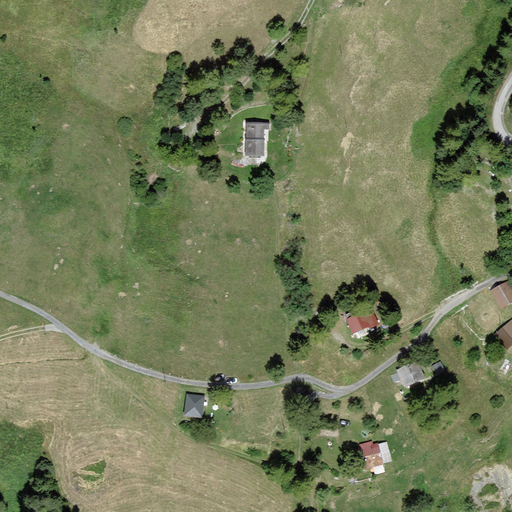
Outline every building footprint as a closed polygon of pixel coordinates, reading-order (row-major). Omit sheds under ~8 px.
[(266,127),(242,125),(240,159),(264,160),(266,127)] [(509,303),(501,285),(485,292),(493,311),(509,303)] [(371,328),(365,312),(340,323),(346,338),(371,328)] [(511,341),(511,317),(489,336),(500,351),(511,341)] [(418,382),(410,364),(390,374),(398,391),(418,382)] [(184,414),(203,417),(206,394),(187,391),(184,414)] [(385,466),(382,444),(367,447),(366,443),(353,445),(353,448),(349,449),(353,471),(385,466)]
